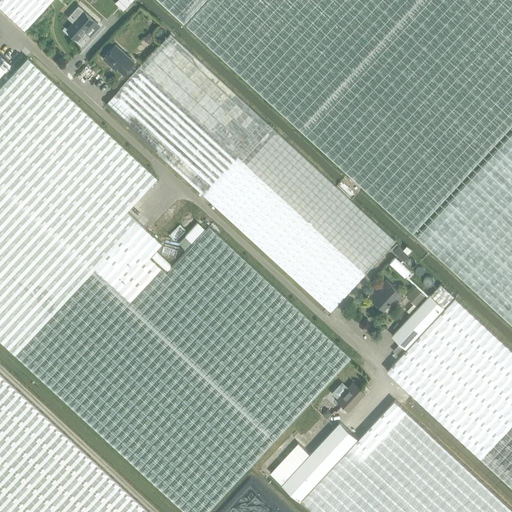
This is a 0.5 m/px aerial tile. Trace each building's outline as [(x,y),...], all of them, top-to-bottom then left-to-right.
[(0,0),(0,6),(25,29),(52,0),(0,0)] [(134,0),(117,0),(115,2),(124,11),(134,0)] [(160,0),(184,22),(204,0),(160,0)] [(511,0),(208,0),(188,22),(300,128),(351,174),(413,231),(511,124),(511,0)] [(84,31),(94,20),(79,6),(68,17),(74,22),(67,29),(83,44),(89,36),(84,31)] [(246,102),(170,32),(114,93),(154,130),(145,140),(225,213),(331,311),(396,241),(351,200),(337,186),(246,102)] [(156,38),(149,32),(143,39),(150,45),(156,38)] [(124,73),(134,61),(115,43),(105,56),(104,58),(111,65),(113,63),(124,73)] [(0,74),(9,65),(0,56),(0,74)] [(197,222),(187,233),(178,242),(186,250),(166,272),(160,267),(129,299),(93,267),(136,221),(125,211),(156,177),(27,57),(0,86),(0,339),(15,353),(186,511),(207,511),(350,357),(209,226),(205,230),(197,222)] [(105,103),(107,105),(145,140),(154,130),(114,93),(105,103)] [(511,134),(419,236),(488,299),(511,321),(511,134)] [(187,233),(197,222),(180,206),(169,217),(187,233)] [(149,257),(161,243),(136,221),(93,267),(129,299),(160,267),(149,257)] [(396,243),(391,249),(404,261),(409,255),(396,243)] [(398,301),(404,295),(386,279),(373,294),(372,294),(370,296),(384,309),(389,303),(390,303),(391,302),(391,301),(394,297),(398,301)] [(392,335),(401,342),(393,350),(400,356),(456,297),(441,284),(431,294),(392,335)] [(417,304),(425,296),(416,287),(408,296),(417,304)] [(511,349),(456,297),(400,356),(387,370),(406,388),(511,486),(511,349)] [(149,511),(0,373),(0,511),(149,511)] [(353,382),(350,386),(337,399),(348,410),(351,407),(364,393),(353,382)] [(358,439),(302,499),(316,511),(511,511),(511,504),(438,435),(402,401),(397,397),(364,432),(358,439)] [(340,420),(329,432),(309,453),(297,443),(270,472),(282,482),(301,500),(358,439),(340,420)]
